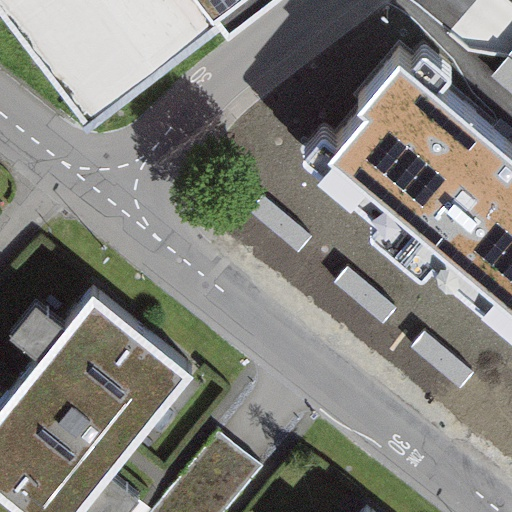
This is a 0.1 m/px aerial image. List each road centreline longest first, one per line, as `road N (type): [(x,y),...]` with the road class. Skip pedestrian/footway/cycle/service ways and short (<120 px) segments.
road 1 (residential): [(100,192),(492,511)]
road 2 (residential): [(100,192),(341,0)]
road 3 (residential): [(0,110),(100,192)]
